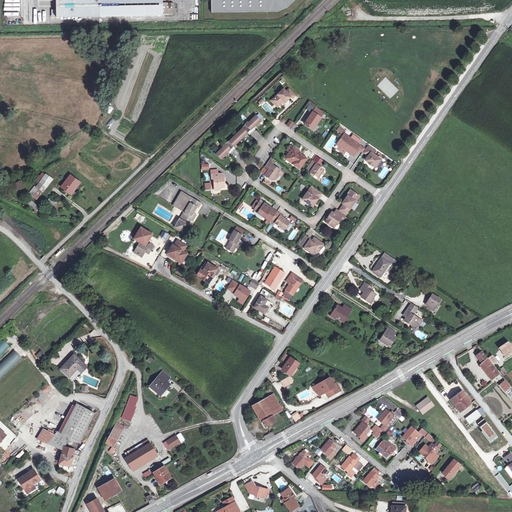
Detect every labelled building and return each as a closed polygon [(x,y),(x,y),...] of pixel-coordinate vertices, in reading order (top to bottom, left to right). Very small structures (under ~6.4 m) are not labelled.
[(53,0),(54,9),(54,17),(161,16),(171,15),(174,12),(174,8),(172,8),(172,5),(170,3),(160,3),(160,0),(53,0)] [(210,0),(211,13),(277,11),(287,9),(296,1),(296,0),(210,0)] [(272,101),(275,105),(276,103),(279,106),(282,103),(284,102),(285,103),(291,97),(288,95),(291,92),(289,90),(286,92),(284,90),(272,101)] [(311,112),(315,104),(308,101),(305,109),(311,112)] [(320,117),(322,113),(316,109),(305,125),(313,130),(321,118),(320,117)] [(246,124),(253,132),(256,129),(254,127),(261,121),(256,116),(249,122),(246,124)] [(243,128),(237,135),(241,139),(248,133),(250,135),(253,132),(246,124),(243,127),(243,128)] [(358,149),(360,145),(345,134),(337,145),(340,147),(346,151),(354,157),(359,150),(358,149)] [(241,139),(237,135),(230,141),(229,141),(226,143),(233,151),(236,148),(234,146),(241,139)] [(233,151),(226,143),(223,146),(224,147),(216,154),(221,158),(228,152),(230,154),(233,151)] [(376,152),(369,146),(364,153),(369,156),(366,161),(369,163),(368,164),(373,167),(373,166),(376,168),(382,160),(374,155),(376,152)] [(299,152),(294,149),(292,152),(291,151),(285,159),(300,169),(307,159),(300,155),(298,153),(299,152)] [(268,176),(267,177),(272,180),(275,180),(278,176),(277,175),(280,171),(272,165),(275,161),(271,158),(265,167),(269,170),(266,174),(268,176)] [(314,161),(308,169),(312,172),(311,173),(312,173),(315,175),(319,178),(325,170),(317,165),(318,164),(314,161)] [(385,166),(378,176),(383,180),(390,170),(385,166)] [(214,178),(214,187),(219,187),(224,187),(223,177),(222,177),(222,173),(211,174),(212,178),(214,178)] [(46,175),(36,188),(42,192),(52,180),(46,175)] [(71,194),(80,183),(70,175),(61,187),(71,194)] [(42,192),(36,188),(34,186),(29,194),(36,199),(42,192)] [(318,198),(322,193),(312,186),(303,200),(314,207),(319,199),(318,198)] [(340,211),(346,215),(360,196),(351,190),(347,196),(348,196),(343,204),(344,205),(340,211)] [(181,221),(179,220),(175,227),(182,232),(187,224),(188,225),(191,220),(193,217),(191,216),(193,213),(197,207),(198,208),(201,203),(181,191),(173,205),(184,212),(186,213),(181,221)] [(40,209),(31,200),(29,203),(38,211),(40,209)] [(272,219),(276,213),(271,210),(272,208),(260,200),(259,202),(255,209),(254,210),(270,221),(272,219)] [(343,220),(346,215),(340,211),(338,210),(335,214),(333,212),(326,222),(333,227),(335,224),(337,225),(341,218),(343,220)] [(285,229),(290,222),(281,215),(281,214),(278,212),(273,219),(276,221),(275,223),(285,229)] [(287,239),(291,241),(298,232),(294,229),(287,239)] [(163,231),(159,236),(165,240),(168,234),(163,231)] [(233,253),(235,248),(237,244),(236,243),(238,240),(241,235),(234,231),(229,240),(230,240),(226,248),(233,253)] [(310,240),(311,239),(306,235),(300,244),(305,247),(305,248),(313,253),(314,251),(318,254),(324,244),(315,237),(313,240),(311,241),(310,240)] [(146,250),(149,252),(153,245),(150,243),(149,244),(141,239),(134,251),(138,253),(137,255),(142,257),(145,252),(146,250)] [(182,261),(187,254),(183,251),(186,246),(178,241),(174,246),(173,245),(168,253),(172,256),(173,255),(175,256),(174,258),(178,261),(179,259),(182,261)] [(381,258),(373,271),(380,276),(389,263),(387,262),(390,258),(384,254),(381,258)] [(199,277),(209,283),(214,274),(213,274),(217,269),(208,263),(205,268),(203,271),(201,270),(198,275),(200,276),(199,277)] [(283,272),(272,265),(266,274),(277,281),(283,272)] [(241,274),(260,282),(263,275),(244,267),(241,274)] [(292,273),(291,275),(294,278),(293,279),(301,284),(303,281),(292,273)] [(294,278),(291,275),(287,281),(290,284),(286,290),(293,295),(301,284),(293,279),(294,278)] [(238,298),(236,301),(242,304),(251,290),(231,279),(226,289),(233,293),(232,295),(238,298)] [(255,281),(252,280),(249,285),(256,289),(259,283),(255,281)] [(369,290),(371,287),(365,283),(360,290),(364,292),(361,297),(369,303),(375,294),(371,291),(369,290)] [(434,309),(440,299),(432,294),(426,304),(434,309)] [(254,307),(265,314),(269,308),(267,307),(271,302),(261,296),(254,307)] [(337,317),(341,320),(345,313),(348,315),(352,310),(345,306),(343,309),(342,308),(338,305),(332,314),(336,317),(337,317)] [(408,315),(407,317),(405,320),(413,326),(418,327),(422,321),(413,315),(415,312),(409,308),(405,313),(408,315)] [(389,328),(386,331),(393,336),(396,333),(389,328)] [(380,340),(387,345),(388,343),(391,345),(395,338),(393,336),(386,331),(380,340)] [(4,339),(0,342),(0,356),(11,347),(4,339)] [(505,357),(511,352),(511,348),(508,342),(499,348),(505,357)] [(14,346),(0,358),(0,373),(21,353),(14,346)] [(41,352),(37,356),(40,360),(45,355),(41,352)] [(491,365),(492,364),(488,359),(487,359),(481,352),(476,355),(482,364),(480,366),(492,379),(499,374),(491,365)] [(23,354),(0,375),(0,389),(30,361),(23,354)] [(79,366),(80,367),(84,364),(74,355),(61,369),(69,376),(77,368),(79,366)] [(497,362),(492,356),(489,358),(494,365),(497,362)] [(299,364),(290,358),(282,369),(291,376),(299,364)] [(30,363),(0,391),(0,406),(37,371),(30,363)] [(40,372),(0,410),(0,416),(4,421),(47,379),(40,372)] [(150,387),(159,394),(169,383),(167,382),(170,378),(163,372),(150,387)] [(286,386),(292,382),(289,377),(283,380),(286,386)] [(329,377),(315,386),(317,390),(316,391),(319,395),(325,392),(328,390),(331,391),(333,394),(340,390),(336,382),(333,384),(329,377)] [(505,391),(510,387),(505,381),(500,385),(505,391)] [(169,383),(159,394),(161,395),(170,385),(169,383)] [(462,392),(451,400),(460,411),(471,403),(462,392)] [(131,421),(139,397),(130,394),(122,418),(131,421)] [(273,395),(264,400),(272,415),(277,412),(274,406),(278,404),(273,395)] [(427,398),(416,406),(423,414),(434,406),(427,398)] [(272,415),(264,400),(253,405),(265,427),(276,421),(272,415)] [(64,447),(63,450),(60,463),(70,466),(74,449),(78,450),(80,443),(79,442),(94,413),(76,404),(61,433),(68,437),(65,447),(64,447)] [(402,414),(397,410),(394,413),(392,412),(390,413),(386,409),(378,419),(388,427),(391,423),(393,425),(402,414)] [(304,417),(301,413),(298,415),(297,412),(291,415),(295,422),(304,417)] [(477,419),(475,417),(474,415),(468,419),(474,427),(480,423),(477,419)] [(358,437),(360,439),(363,442),(368,436),(365,433),(370,428),(366,425),(370,420),(366,416),(361,421),(362,422),(354,432),(359,436),(358,437)] [(113,447),(116,442),(114,441),(123,426),(117,423),(106,443),(113,447)] [(489,447),(494,444),(495,442),(500,439),(488,424),(478,432),(489,447)] [(407,440),(406,441),(412,446),(421,435),(418,432),(411,427),(403,437),(407,440)] [(377,437),(383,430),(380,428),(374,435),(377,437)] [(37,438),(63,450),(64,447),(65,447),(68,437),(61,433),(59,435),(56,434),(55,435),(43,429),(37,438)] [(178,443),(174,437),(167,442),(171,448),(178,443)] [(390,453),(391,454),(396,448),(385,439),(376,449),(386,457),(390,453)] [(336,445),(335,444),(329,440),(321,450),(328,456),(333,450),(336,453),(341,447),(338,444),(336,445)] [(10,443),(0,452),(0,467),(17,451),(10,443)] [(429,460),(428,462),(431,464),(436,459),(433,456),(439,449),(432,443),(422,454),(427,458),(429,460)] [(132,469),(156,454),(150,444),(126,458),(132,469)] [(346,444),(341,450),(347,454),(352,449),(346,444)] [(511,454),(510,451),(502,457),(508,464),(503,468),(511,478),(511,454)] [(301,453),(292,463),(299,469),(304,464),(309,468),(314,462),(308,458),(308,459),(306,457),(301,453)] [(341,467),(348,473),(351,469),(353,467),(358,472),(363,466),(358,461),(359,459),(355,455),(352,459),(350,456),(341,467)] [(449,479),(461,465),(454,459),(443,473),(449,479)] [(110,465),(117,472),(121,469),(113,461),(110,465)] [(319,481),(318,482),(321,485),(326,479),(323,477),(328,471),(321,465),(312,475),(317,479),(319,481)] [(160,484),(170,478),(164,467),(153,473),(160,484)] [(4,470),(0,474),(0,488),(11,478),(4,470)] [(27,493),(32,490),(30,486),(32,485),(39,480),(33,470),(19,480),(27,493)] [(379,477),(377,475),(372,471),(363,481),(370,487),(372,485),(375,488),(378,484),(380,486),(385,480),(380,475),(379,477)] [(280,489),(286,485),(281,477),(274,481),(280,489)] [(106,483),(98,488),(105,500),(119,492),(121,491),(114,479),(106,483)] [(266,498),(269,490),(255,486),(253,481),(245,485),(250,494),(254,495),(256,498),(259,496),(266,498)] [(483,489),(480,485),(479,485),(477,483),(472,488),(477,494),(483,489)] [(287,502),(285,503),(285,504),(291,511),(299,505),(293,498),(295,496),(289,488),(281,494),(284,498),(287,502)] [(218,511),(236,511),(239,511),(232,498),(224,502),(227,507),(218,511)] [(108,511),(109,511),(108,511),(104,511),(97,499),(89,503),(93,511),(108,511)]
